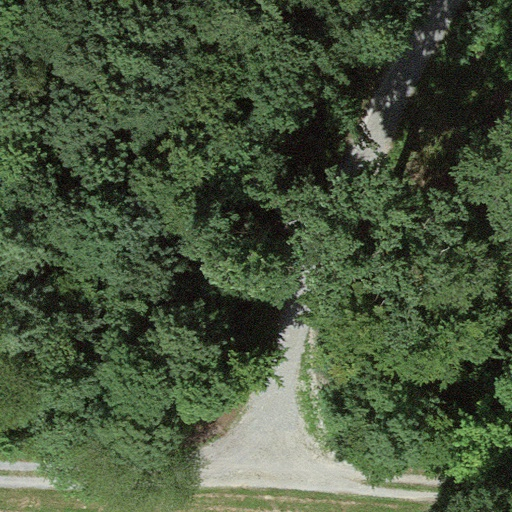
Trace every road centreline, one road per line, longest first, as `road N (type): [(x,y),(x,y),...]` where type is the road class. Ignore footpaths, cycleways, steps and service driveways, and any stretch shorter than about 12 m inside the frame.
road 1 (track): [(442,0),(372,121),(311,252),(251,475)]
road 2 (track): [(0,463),(511,490)]
